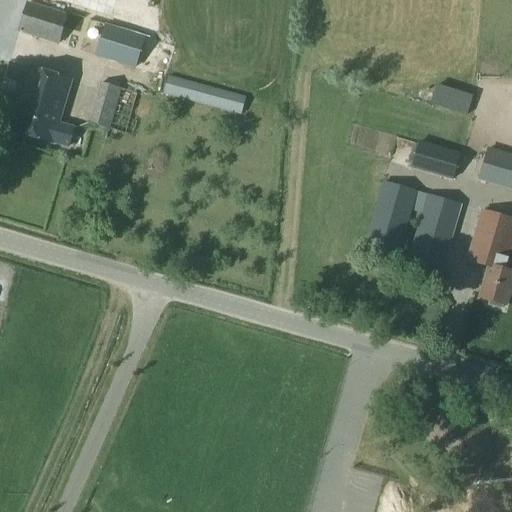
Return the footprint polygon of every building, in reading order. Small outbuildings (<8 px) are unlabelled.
[(27,4),(19,33),(58,45),(66,16),(27,4)] [(134,69),(144,38),(105,26),(95,57),(134,69)] [(28,70),(9,132),(68,149),(74,129),(58,124),(70,83),(28,70)] [(168,78),(163,97),(242,118),(246,99),(168,78)] [(107,131),(119,90),(100,84),(96,97),(88,125),(107,131)] [(420,145),(411,172),(451,183),(460,155),(420,145)] [(511,157),(489,150),(477,183),(511,193),(511,157)] [(383,183),(364,247),(399,256),(406,234),(412,212),(417,194),(383,183)] [(426,196),(420,215),(414,236),(408,259),(444,270),(462,207),(426,196)] [(511,221),(481,211),(465,264),(487,270),(480,297),(479,301),(489,304),(488,306),(501,310),(502,307),(505,308),(505,307),(511,283),(511,274),(504,272),(511,248),(511,221)] [(406,234),(399,256),(408,259),(414,236),(406,234)]
